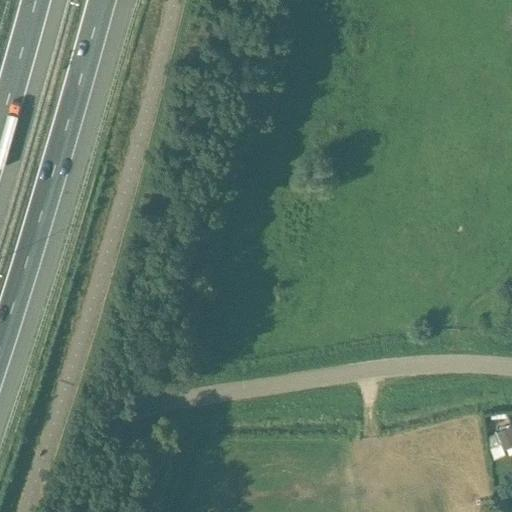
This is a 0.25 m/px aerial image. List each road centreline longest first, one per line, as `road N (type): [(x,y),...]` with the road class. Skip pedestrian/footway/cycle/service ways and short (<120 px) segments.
road 1 (unclassified): [(511,366),(368,370),(131,408)]
road 2 (motorway): [(0,345),(101,0)]
road 3 (unclassified): [(0,426),(131,408)]
road 4 (motorway): [(0,127),(36,0)]
